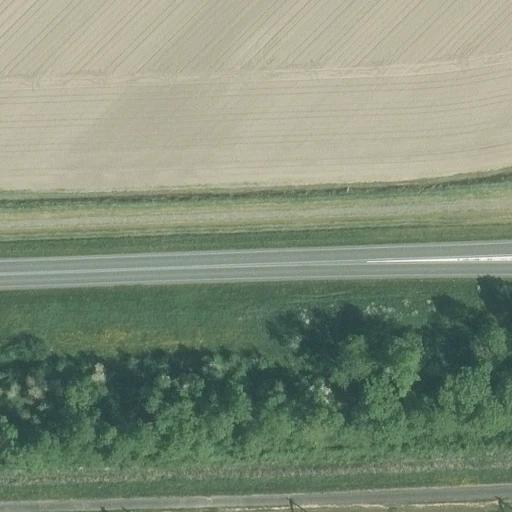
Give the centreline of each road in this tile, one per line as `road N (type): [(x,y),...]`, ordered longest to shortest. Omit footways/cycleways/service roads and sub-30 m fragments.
road 1 (trunk): [(511,249),(123,270)]
road 2 (trunk): [(123,270),(511,271)]
road 3 (trunk): [(123,270),(0,275)]
